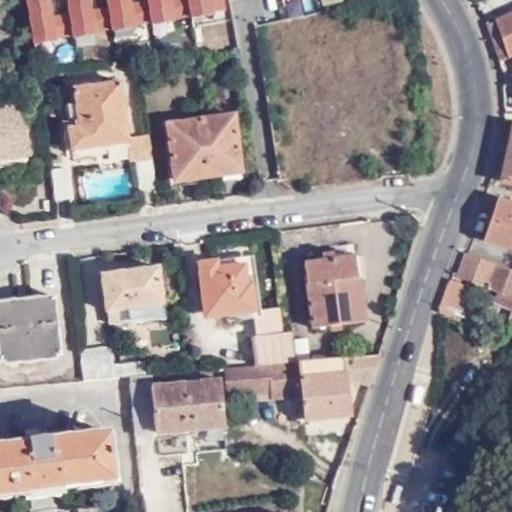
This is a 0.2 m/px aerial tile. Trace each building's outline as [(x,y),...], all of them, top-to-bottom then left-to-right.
[(47,0),(26,0),(34,45),(54,41),(53,39),(67,37),(64,15),(50,17),(47,0)] [(88,0),(67,0),(69,14),(73,36),(73,38),(93,35),(93,32),(107,30),(104,8),(90,10),(88,0)] [(128,0),(107,0),(113,32),(133,29),(133,26),(147,24),(143,2),(129,4),(128,0)] [(148,0),(149,1),(152,23),(153,25),(173,22),(172,20),(186,17),(183,0),(148,0)] [(189,0),(183,0),(186,17),(192,16),(189,0)] [(189,0),(192,16),(192,19),(212,16),(212,13),(226,11),(223,0),(189,0)] [(229,0),(223,0),(226,11),(231,10),(229,0)] [(401,60),(392,22),(386,0),(377,0),(288,21),(288,23),(296,61),(301,84),(401,60)] [(149,1),(143,2),(147,24),(152,23),(149,1)] [(109,7),(104,8),(107,30),(113,29),(109,7)] [(69,14),(64,15),(67,37),(73,36),(69,14)] [(511,14),(487,25),(498,61),(511,54),(511,14)] [(404,19),(392,22),(401,60),(403,65),(423,61),(419,36),(404,19)] [(296,61),(288,23),(274,26),(283,64),(296,61)] [(205,61),(204,52),(188,54),(189,63),(205,61)] [(511,54),(498,61),(499,63),(511,57),(511,54)] [(69,148),(125,142),(124,137),(118,81),(74,85),(78,125),(67,126),(69,148)] [(265,92),(279,182),(304,179),(292,100),(278,102),(276,90),(265,92)] [(0,157),(26,154),(23,130),(14,131),(11,106),(0,107),(0,157)] [(173,180),(241,171),(233,113),(165,121),(173,180)] [(511,131),(500,181),(511,183),(511,131)] [(127,163),(136,162),(135,159),(149,158),(147,135),(124,137),(125,142),(127,163)] [(139,189),(153,187),(149,158),(135,159),(136,162),(139,189)] [(51,171),(54,199),(70,197),(67,169),(51,171)] [(511,202),(499,198),(484,237),(511,248),(511,202)] [(120,217),(119,205),(73,207),(74,219),(120,217)] [(365,323),(356,250),(322,254),(323,262),(305,265),(313,329),(365,323)] [(511,309),(511,273),(464,252),(456,273),(496,292),(491,305),(511,312),(511,309)] [(206,316),(254,311),(252,283),(248,283),(246,265),(218,268),(217,260),(200,262),(206,316)] [(158,266),(100,273),(104,311),(106,311),(108,325),(164,319),(158,266)] [(438,313),(449,317),(461,283),(451,279),(438,313)] [(0,359),(59,352),(53,295),(0,300),(0,359)] [(251,337),(253,363),(292,360),(290,333),(251,337)] [(306,339),(292,340),(294,360),(308,359),(306,339)] [(110,348),(80,351),(83,380),(127,376),(145,374),(145,362),(112,365),(110,348)] [(152,373),(145,374),(127,376),(133,435),(185,430),(222,426),(220,395),(268,391),(269,399),(300,396),(302,419),(347,414),(345,382),(369,380),(379,357),(308,359),(294,360),(292,360),(253,363),(219,367),(220,375),(152,381),(152,373)] [(342,468),(354,430),(332,423),(320,461),(342,468)] [(0,493),(43,488),(111,479),(104,428),(0,441),(0,493)]
